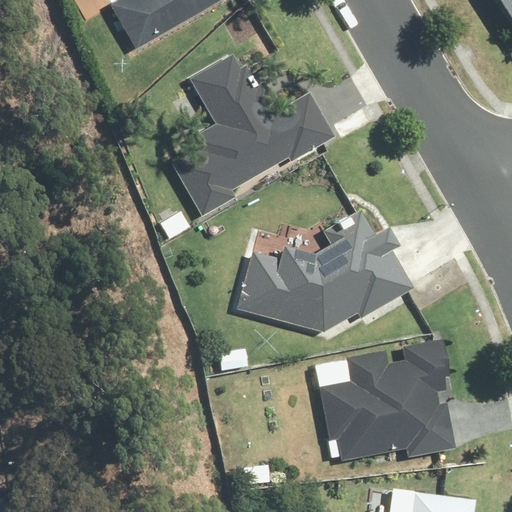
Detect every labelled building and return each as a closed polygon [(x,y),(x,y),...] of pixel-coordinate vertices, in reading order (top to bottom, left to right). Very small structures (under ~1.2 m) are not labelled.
[(109,0),(103,3),(127,47),(217,0),(109,0)] [(511,0),(495,0),(511,27),(511,0)] [(233,51),(178,79),(203,126),(160,148),(193,210),(333,136),(301,75),(257,98),(233,51)] [(175,208),(152,222),(162,239),(185,225),(175,208)] [(368,225),(314,254),(308,255),(247,237),(227,303),(310,327),(398,282),(368,225)] [(345,377),(310,383),(324,461),(400,447),(402,457),(451,448),(437,370),(445,368),(440,340),(402,347),(405,366),(383,370),(379,347),(341,354),(345,377)] [(245,348),(207,353),(209,372),(247,367),(245,348)] [(266,463),(235,467),(237,485),(268,481),(266,463)] [(406,511),(469,511),(471,498),(409,492),(406,511)]
